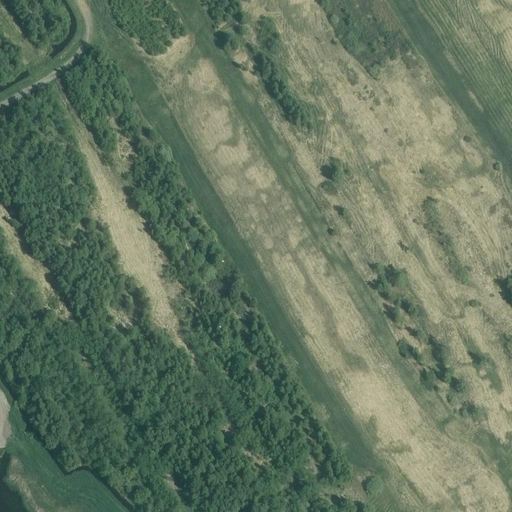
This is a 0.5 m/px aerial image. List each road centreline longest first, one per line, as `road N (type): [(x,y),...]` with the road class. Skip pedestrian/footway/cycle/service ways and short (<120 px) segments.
road 1 (track): [(74,0),(83,43),(52,73),(0,103)]
road 2 (track): [(111,511),(93,495),(54,482),(7,423)]
